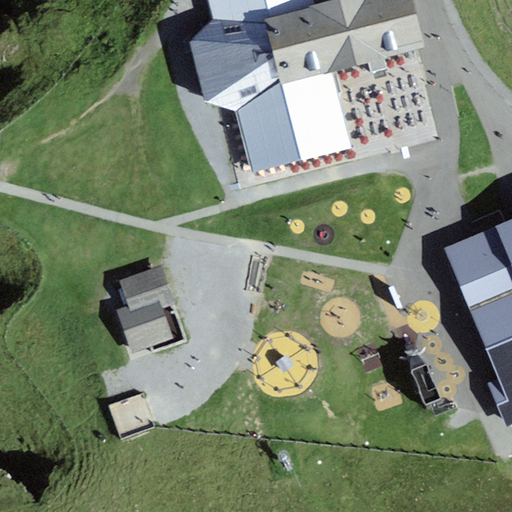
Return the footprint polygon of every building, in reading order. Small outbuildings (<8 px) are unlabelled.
[(242,172),(344,148),(326,71),(414,50),(402,0),(196,0),(201,22),(183,40),(197,104),(229,113),(242,172)] [(511,218),(444,244),(511,419),(511,418),(511,218)] [(114,310),(131,356),(174,340),(162,310),(176,305),(161,265),(118,281),(127,305),(114,310)] [(416,348),(415,349),(414,348),(411,342),(407,338),(406,335),(406,334),(405,334),(404,334),(403,335),(403,336),(404,339),(405,345),(408,351),(408,352),(406,352),(405,351),(405,353),(406,353),(407,353),(407,354),(408,356),(406,357),(403,357),(401,357),(399,357),(399,358),(400,359),(403,360),(406,360),(409,359),(411,357),(410,363),(410,371),(412,376),(422,399),(424,405),(430,402),(433,401),(436,400),(442,397),(439,392),(430,369),(427,363),(422,359),(418,355),(420,354),(423,352),(426,348),(426,347),(425,347),(424,347),(422,350),(420,351),(418,351),(417,350),(417,349),(417,348),(418,347),(417,346),(416,348)] [(147,372),(118,378),(126,414),(155,407),(147,372)]
